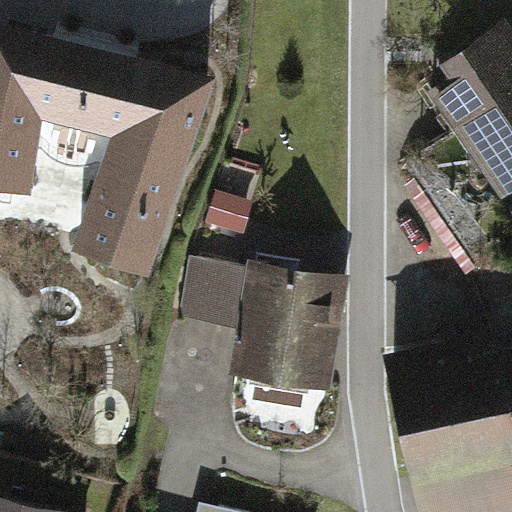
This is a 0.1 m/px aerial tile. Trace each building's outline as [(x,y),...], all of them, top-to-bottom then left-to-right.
[(511,29),(506,20),(419,80),(504,202),(511,196),(511,29)] [(148,272),(216,75),(0,24),(0,179),(30,186),(45,110),(115,133),(75,244),(148,272)] [(348,278),(194,254),(184,318),(234,325),(227,370),(332,386),(348,278)] [(464,314),(377,334),(418,511),(511,511),(511,344),(474,354),(464,314)] [(72,511),(0,495),(0,511),(72,511)] [(200,511),(251,511),(204,501),(200,511)]
